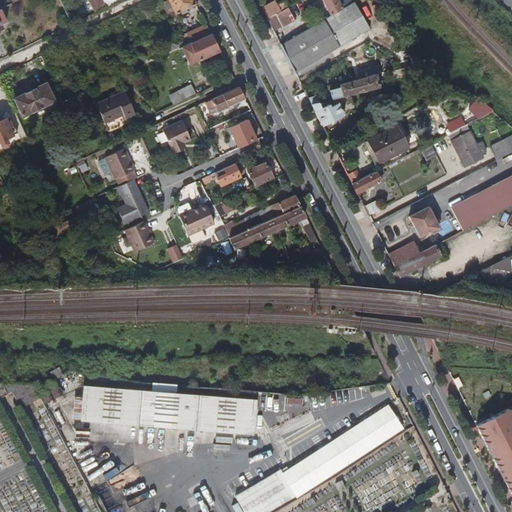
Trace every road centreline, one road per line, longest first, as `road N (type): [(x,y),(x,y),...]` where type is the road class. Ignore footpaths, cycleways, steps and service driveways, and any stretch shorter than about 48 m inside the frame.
road 1 (secondary): [(215,0),(479,511)]
road 2 (secondary): [(491,511),(231,0)]
